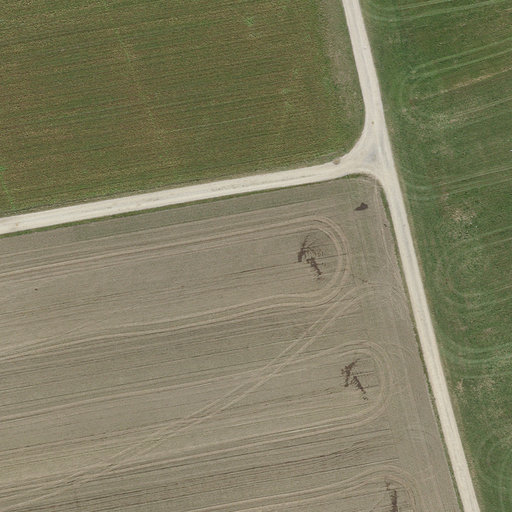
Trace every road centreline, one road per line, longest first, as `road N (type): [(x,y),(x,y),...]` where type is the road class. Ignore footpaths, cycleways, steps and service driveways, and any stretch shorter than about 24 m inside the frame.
road 1 (track): [(387,156),(0,225)]
road 2 (track): [(387,156),(473,511)]
road 3 (track): [(348,0),(387,156)]
